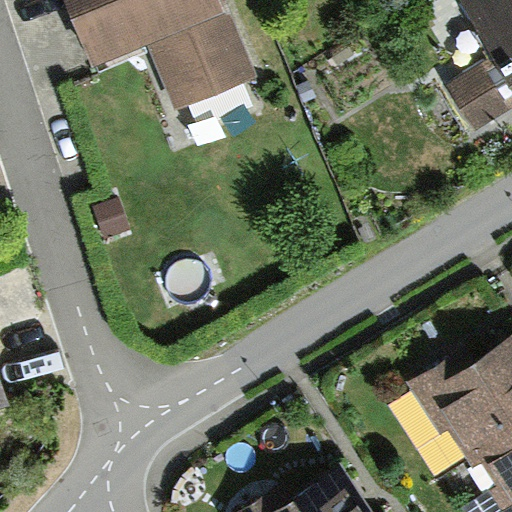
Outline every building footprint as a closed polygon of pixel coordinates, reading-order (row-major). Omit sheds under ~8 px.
[(256,70),(226,0),(73,0),(96,54),(146,34),(175,103),(256,70)] [(465,121),(511,93),(511,0),(461,0),(492,51),(441,81),(465,121)] [(455,341),(406,373),(442,428),(451,423),(475,460),(485,453),(511,435),(511,320),(463,352),(455,341)] [(511,435),(485,453),(501,478),(493,483),(511,511),(511,435)] [(273,481),(226,511),(225,511),(376,511),(339,455),(281,493),(273,481)]
